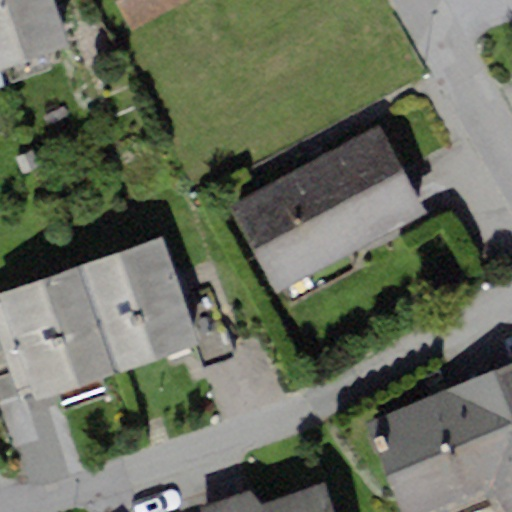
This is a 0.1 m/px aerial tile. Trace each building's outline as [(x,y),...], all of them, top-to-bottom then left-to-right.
[(0,0),(0,63),(66,40),(51,0),(0,0)] [(116,0),(130,25),(176,0),(116,0)] [(317,157),(228,203),(280,303),(351,266),(343,250),(422,209),(378,125),(317,157)] [(160,241),(81,266),(113,365),(192,340),(174,282),(160,241)] [(81,266),(0,291),(0,343),(14,387),(26,384),(28,392),(76,377),(113,365),(81,266)] [(511,511),(511,366),(461,386),(367,422),(400,511),(445,511),(495,492),(505,511),(511,511)] [(332,511),(322,482),(258,503),(243,489),(199,504),(198,511),(332,511)]
